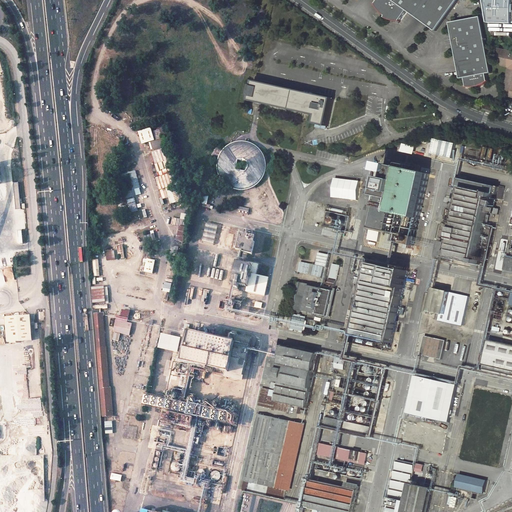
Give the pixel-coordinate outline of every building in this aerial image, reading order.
[(406,10),(392,0),(377,0),(375,3),(374,3),(376,6),(377,9),(381,12),(385,16),(384,17),(387,19),(391,21),(396,21),(400,21),(399,21),(399,20),(406,10)] [(392,0),(406,10),(434,30),(456,0),(392,0)] [(482,0),(487,23),(511,23),(511,1),(511,0),(482,0)] [(480,16),(449,22),(460,78),(465,77),(466,85),(469,86),(471,86),(473,86),(477,86),(480,85),(482,84),(485,82),(487,80),(485,73),(491,72),(480,16)] [(511,51),(499,49),(502,64),(510,66),(506,83),(508,89),(511,90),(509,96),(511,96),(511,51)] [(333,99),(254,84),(251,103),(317,115),(316,123),(328,125),(333,99)] [(150,127),(138,131),(142,144),(155,140),(150,127)] [(453,159),(456,143),(435,138),(431,154),(453,159)] [(263,153),(257,147),(251,143),(243,141),(235,141),(227,145),(221,151),(217,159),(216,167),(218,175),(223,183),(230,188),(238,191),(246,190),(254,187),(260,182),(264,175),(266,168),(266,160),(263,153)] [(422,147),(410,144),(408,151),(420,154),(422,147)] [(389,164),(376,229),(374,240),(383,242),(386,231),(404,234),(407,216),(423,220),(433,173),(389,164)] [(140,188),(136,170),(120,174),(123,192),(140,188)] [(334,178),(333,197),(358,199),(360,180),(334,178)] [(465,180),(463,187),(469,188),(460,227),(454,226),(451,239),(457,241),(455,250),(449,249),(447,256),(485,265),(486,261),(482,261),(493,215),(499,217),(500,211),(494,210),(497,200),(508,202),(510,190),(472,182),(465,180)] [(167,188),(168,202),(178,202),(177,187),(167,188)] [(463,187),(454,226),(460,227),(469,188),(463,187)] [(130,212),(137,210),(135,202),(128,203),(130,212)] [(247,213),(238,211),(236,218),(246,220),(247,213)] [(218,225),(206,222),(202,242),(213,245),(218,225)] [(176,240),(183,242),(187,227),(179,226),(176,240)] [(232,246),(235,235),(228,233),(225,244),(232,246)] [(417,247),(419,238),(410,237),(408,245),(417,247)] [(250,258),(254,241),(237,238),(234,254),(250,258)] [(455,250),(457,241),(451,239),(449,249),(455,250)] [(107,260),(115,259),(114,250),(105,251),(107,260)] [(318,252),(316,264),(301,261),(299,272),(313,274),(312,275),(322,277),(324,267),(327,267),(330,254),(318,252)] [(155,261),(147,259),(144,272),(152,274),(155,261)] [(369,261),(353,335),(396,344),(412,273),(397,270),(398,267),(369,261)] [(332,263),(327,285),(336,287),(340,265),(332,263)] [(248,275),(254,276),(256,270),(235,265),(230,285),(234,286),(232,292),(236,292),(237,286),(245,288),(248,275)] [(254,276),(248,275),(245,288),(244,294),(263,298),(267,279),(254,276)] [(301,313),(328,318),(334,292),(307,287),(306,289),(300,287),(301,285),(296,284),(291,312),(294,312),(295,309),(302,311),(301,313)] [(105,286),(92,287),(94,303),(106,302),(105,286)] [(439,295),(433,294),(428,314),(433,316),(434,313),(448,317),(447,322),(467,327),(474,298),(441,290),(439,295)] [(5,317),(7,342),(32,340),(30,315),(5,317)] [(307,318),(294,315),(292,330),(304,332),(307,318)] [(117,316),(114,332),(130,335),(132,324),(127,322),(128,318),(117,316)] [(93,318),(101,419),(101,422),(113,420),(110,392),(109,392),(103,318),(93,318)] [(184,327),(181,342),(178,354),(177,360),(182,360),(187,335),(189,328),(184,327)] [(229,371),(243,375),(250,343),(229,338),(227,344),(187,335),(182,360),(229,371)] [(181,342),(162,338),(159,350),(178,354),(181,342)] [(423,357),(444,361),(448,343),(427,338),(423,357)] [(274,341),(267,375),(282,378),(281,386),(278,397),(294,400),(310,403),(321,351),(274,341)] [(487,370),(511,375),(511,345),(493,341),(487,370)] [(336,367),(348,369),(350,359),(339,356),(336,367)] [(419,375),(410,412),(453,421),(461,384),(458,384),(440,379),(441,375),(430,373),(429,377),(419,375)] [(278,397),(281,386),(266,382),(262,400),(292,407),(294,400),(278,397)] [(479,388),(463,455),(468,455),(484,389),(479,388)] [(239,404),(169,389),(166,401),(165,409),(162,420),(232,435),(239,404)] [(501,463),(511,417),(511,394),(484,389),(468,455),(501,463)] [(156,398),(148,397),(146,405),(154,406),(165,409),(166,401),(156,398)] [(260,410),(245,479),(243,489),(285,497),(288,487),(291,487),(306,420),(260,410)] [(350,421),(332,417),(330,425),(349,429),(350,421)] [(511,417),(501,463),(507,464),(511,440),(511,417)] [(349,429),(364,432),(366,424),(350,421),(349,429)] [(364,432),(377,435),(379,426),(366,424),(364,432)] [(328,444),(326,453),(335,454),(335,453),(337,445),(328,444)] [(337,445),(335,453),(335,454),(343,456),(345,447),(337,445)] [(360,450),(345,447),(343,456),(358,459),(360,450)] [(374,453),(360,450),(358,459),(372,462),(374,453)] [(399,459),(389,504),(402,507),(400,511),(393,511),(388,511),(387,511),(428,511),(434,487),(418,484),(418,480),(414,480),(417,463),(399,459)] [(110,478),(119,481),(121,474),(111,472),(110,478)] [(308,497),(357,508),(363,482),(350,479),(350,483),(321,477),(322,474),(317,473),(316,476),(313,475),(308,497)] [(458,489),(485,495),(487,482),(461,476),(458,489)] [(451,493),(448,507),(457,509),(459,499),(455,499),(456,494),(451,493)]
